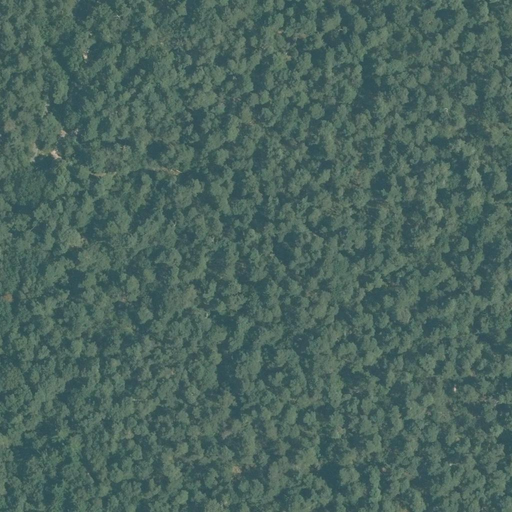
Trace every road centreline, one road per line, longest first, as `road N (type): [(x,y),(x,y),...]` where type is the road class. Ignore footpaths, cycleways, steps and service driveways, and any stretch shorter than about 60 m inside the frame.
road 1 (track): [(0,399),(56,149)]
road 2 (track): [(56,149),(130,91),(180,0)]
road 3 (track): [(99,0),(56,149)]
